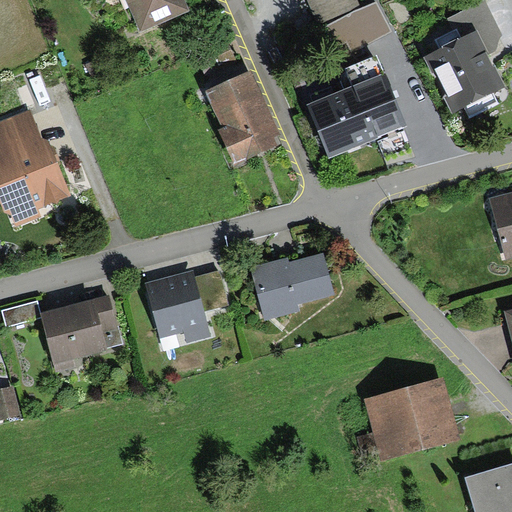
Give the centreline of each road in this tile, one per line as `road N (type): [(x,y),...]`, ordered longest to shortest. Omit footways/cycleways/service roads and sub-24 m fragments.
road 1 (residential): [(329,204),(0,289)]
road 2 (residential): [(329,204),(511,400)]
road 3 (residential): [(235,0),(329,204)]
road 4 (residential): [(511,152),(329,204)]
